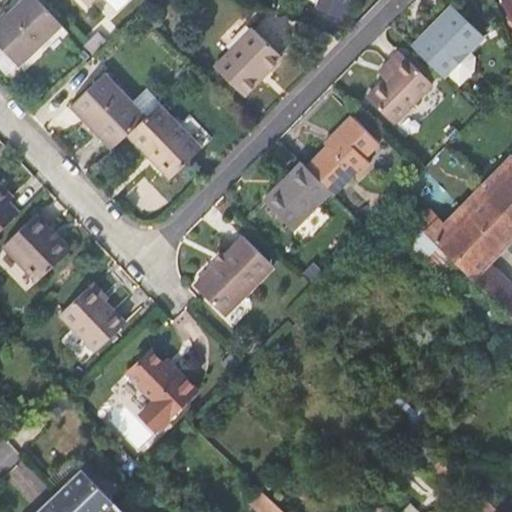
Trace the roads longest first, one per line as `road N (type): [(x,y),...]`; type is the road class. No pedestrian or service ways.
road 1 (residential): [(132,262),(394,0)]
road 2 (residential): [(132,262),(0,123)]
